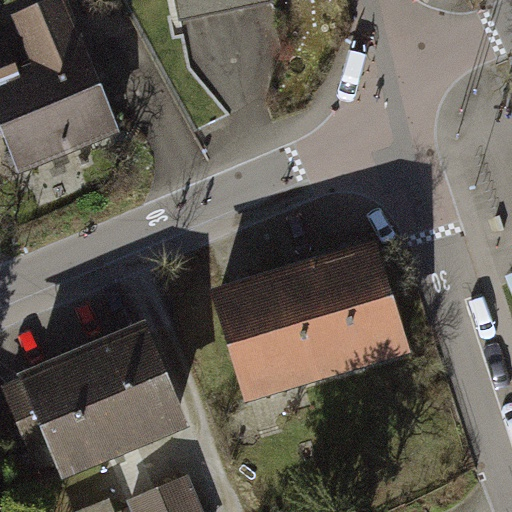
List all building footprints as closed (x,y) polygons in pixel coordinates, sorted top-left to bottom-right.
[(5,47),(0,49),(0,102),(25,165),(117,129),(65,0),(58,0),(17,16),(37,67),(16,75),(5,47)] [(273,0),(179,0),(183,19),(274,2),(273,0)] [(382,239),(218,287),(252,401),(416,354),(382,239)] [(21,373),(66,493),(187,443),(146,322),(21,373)] [(254,511),(235,463),(135,504),(137,511),(254,511)]
